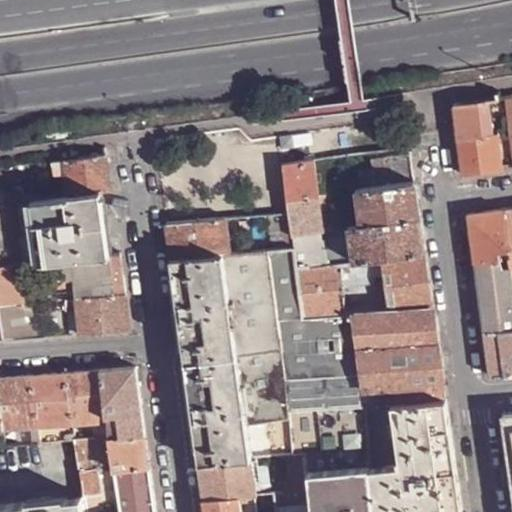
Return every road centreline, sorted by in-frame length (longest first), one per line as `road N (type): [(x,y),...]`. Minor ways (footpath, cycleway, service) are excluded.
road 1 (motorway): [(418,0),(0,59)]
road 2 (trunk): [(204,67),(511,21)]
road 3 (trunk): [(0,122),(204,67)]
road 4 (residential): [(159,341),(129,137)]
road 5 (trunk): [(0,95),(204,67)]
road 6 (residential): [(437,203),(469,391)]
road 7 (residential): [(184,511),(159,341)]
road 8 (residential): [(159,341),(0,354)]
road 9 (trunk): [(128,0),(0,17)]
road 10 (residential): [(485,511),(469,391)]
